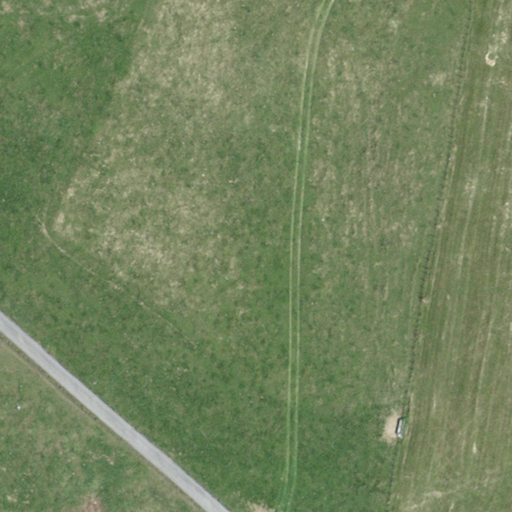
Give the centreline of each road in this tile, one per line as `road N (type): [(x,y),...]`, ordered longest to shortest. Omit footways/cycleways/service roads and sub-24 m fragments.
road 1 (track): [(281,511),(293,449),(299,188),(310,67),(327,0)]
road 2 (unclassified): [(0,319),(215,511)]
